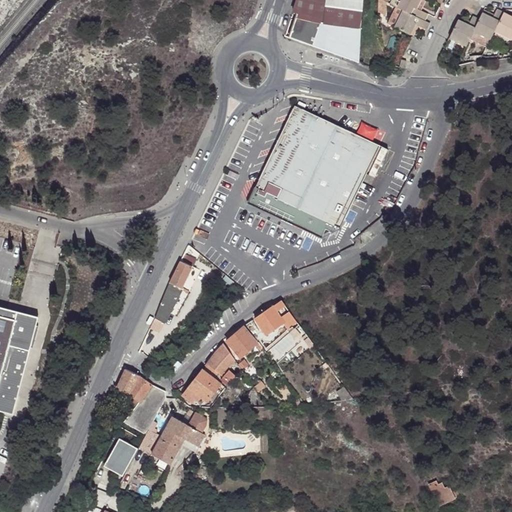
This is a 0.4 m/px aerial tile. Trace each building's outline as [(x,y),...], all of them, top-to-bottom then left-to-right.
[(361,0),(296,0),(293,10),(297,12),(297,13),(323,19),(314,47),(358,62),(361,0)] [(377,0),(378,7),(385,10),(385,2),(381,0),(377,0)] [(400,0),(397,8),(402,10),(424,21),(427,14),(416,8),(420,0),(400,0)] [(394,27),(407,34),(410,35),(415,25),(426,30),(430,23),(424,21),(402,10),(394,27)] [(474,31),(490,40),(494,31),(503,13),(497,10),(493,18),(483,13),(482,13),(480,19),(474,31)] [(290,38),(314,47),(323,19),(297,13),(290,38)] [(494,31),(511,40),(511,38),(511,17),(503,13),(494,31)] [(459,20),(449,38),(466,47),(474,31),(480,19),(473,16),(468,25),(459,20)] [(295,106),(249,202),(281,217),(322,237),(325,230),(331,232),(334,226),(340,228),(344,220),(359,188),(379,146),(295,106)] [(195,261),(183,255),(179,262),(192,268),(195,261)] [(152,326),(150,329),(160,334),(192,268),(179,262),(166,292),(152,326)] [(281,302),(254,319),(267,336),(286,322),(291,327),(297,322),(281,302)] [(0,412),(11,416),(28,348),(30,348),(36,326),(34,326),(36,318),(0,308),(0,412)] [(251,332),(247,325),(227,341),(241,359),(255,346),(258,350),(256,351),(257,354),(263,349),(259,343),(258,344),(250,333),(251,332)] [(236,362),(224,345),(220,348),(207,364),(223,377),(236,362)] [(244,361),(238,365),(247,377),(253,373),(244,361)] [(206,366),(203,370),(211,376),(214,373),(206,366)] [(153,421),(166,397),(165,392),(153,384),(141,376),(126,370),(118,390),(129,394),(133,397),(135,399),(140,402),(136,407),(124,422),(146,434),(152,424),(153,421)] [(207,402),(221,385),(211,376),(203,370),(183,395),(193,403),(196,399),(199,401),(202,398),(207,402)] [(254,387),(257,392),(265,387),(261,381),(254,387)] [(340,401),(353,400),(344,387),(336,392),(340,401)] [(132,403),(136,407),(140,402),(135,399),(132,403)] [(59,414),(64,416),(68,408),(63,406),(59,414)] [(197,414),(189,426),(203,434),(208,425),(207,419),(197,414)] [(203,434),(189,426),(172,417),(152,454),(171,465),(182,445),(197,453),(207,435),(203,434)] [(156,426),(152,424),(146,434),(140,447),(152,454),(162,436),(156,433),(158,430),(155,428),(156,426)] [(137,449),(119,440),(104,466),(122,476),(137,449)] [(430,485),(437,499),(445,496),(448,502),(460,496),(457,491),(453,493),(449,486),(445,488),(443,483),(439,485),(437,481),(430,485)] [(445,496),(437,499),(440,506),(448,502),(445,496)]
